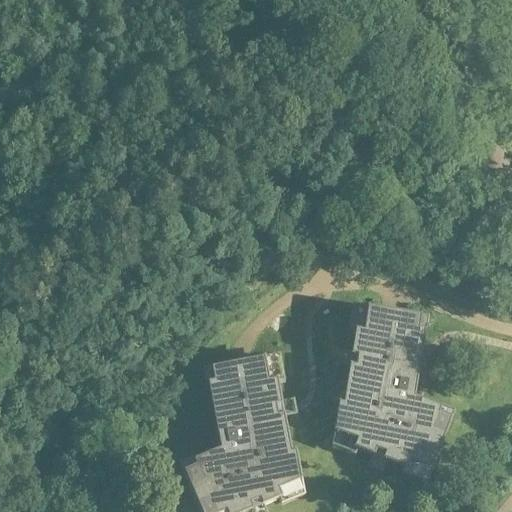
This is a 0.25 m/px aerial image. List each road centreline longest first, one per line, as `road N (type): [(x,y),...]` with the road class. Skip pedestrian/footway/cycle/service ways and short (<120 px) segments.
road 1 (residential): [(511,332),(455,304),(362,280),(294,295),(242,345)]
road 2 (residential): [(511,213),(461,0)]
